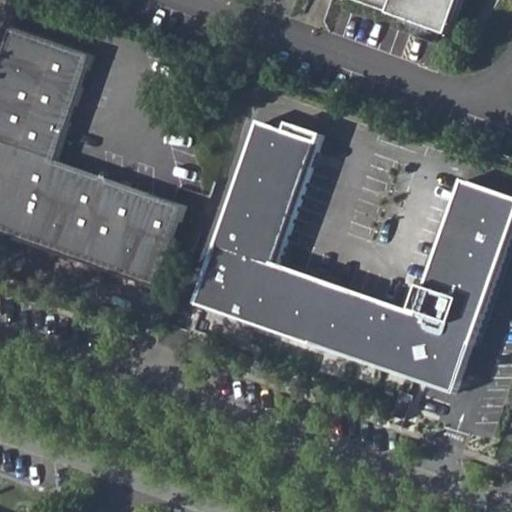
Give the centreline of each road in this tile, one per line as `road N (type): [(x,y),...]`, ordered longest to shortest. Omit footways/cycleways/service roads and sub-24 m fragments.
road 1 (residential): [(511,511),(0,333)]
road 2 (residential): [(0,433),(222,511)]
